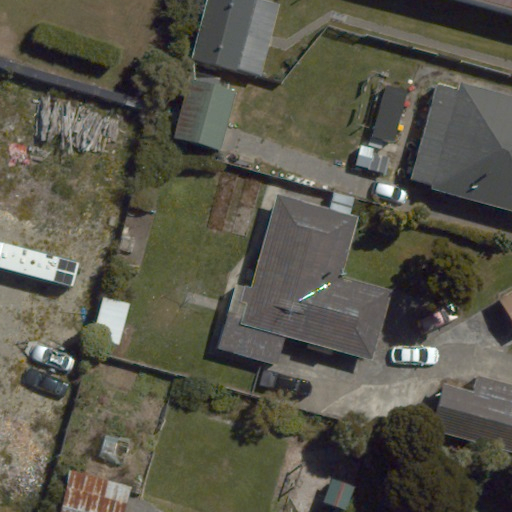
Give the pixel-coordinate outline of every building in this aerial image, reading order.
[(281,4),(266,0),(209,0),(193,57),(261,76),(281,4)] [(511,95),(436,76),(409,183),(511,208),(511,95)] [(237,92),(191,79),(174,137),(221,150),(237,92)] [(358,217),(277,195),(251,288),(237,284),(219,347),(278,364),(286,337),(374,362),(394,290),(342,275),(358,217)] [(511,291),(501,298),(511,317),(511,291)] [(511,386),(478,376),(473,392),(444,383),(430,429),(511,453),(511,386)] [(123,511),(131,487),(72,471),(60,511),(123,511)] [(354,487),(332,479),(323,502),(345,510),(354,487)]
